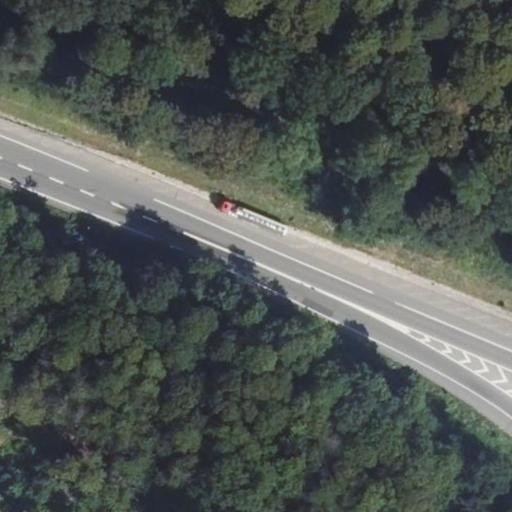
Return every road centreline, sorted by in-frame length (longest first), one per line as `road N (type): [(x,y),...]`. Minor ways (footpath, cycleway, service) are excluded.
road 1 (motorway): [(511,408),(184,233)]
road 2 (motorway): [(511,358),(231,239),(184,233)]
road 3 (motorway): [(184,233),(0,155)]
